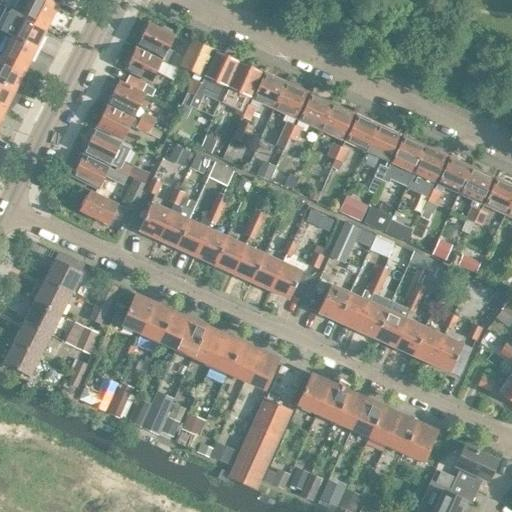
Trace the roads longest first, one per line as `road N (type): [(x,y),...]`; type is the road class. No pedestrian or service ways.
road 1 (residential): [(511,436),(4,210)]
road 2 (residential): [(189,0),(511,153)]
road 3 (residential): [(4,210),(109,0)]
